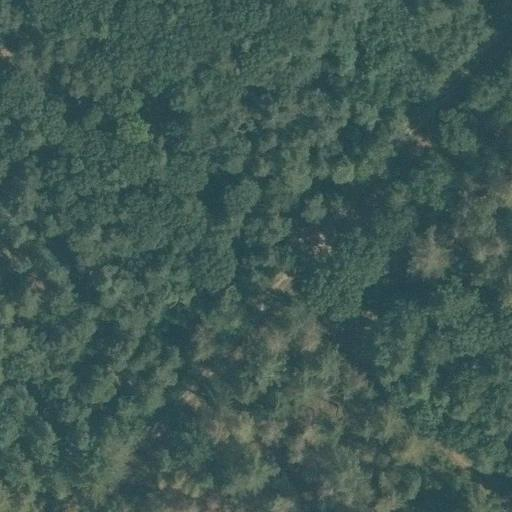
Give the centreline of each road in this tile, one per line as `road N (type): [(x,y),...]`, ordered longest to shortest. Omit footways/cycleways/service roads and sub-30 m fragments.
road 1 (track): [(92,511),(511,24)]
road 2 (track): [(0,246),(170,422)]
